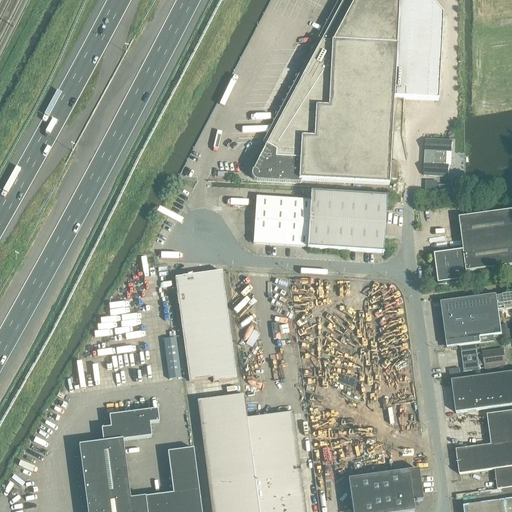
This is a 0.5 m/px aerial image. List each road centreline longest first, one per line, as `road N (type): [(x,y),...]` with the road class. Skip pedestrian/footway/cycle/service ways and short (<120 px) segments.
road 1 (motorway): [(0,353),(188,0)]
road 2 (unclassified): [(409,274),(411,125),(442,116),(447,101),(450,0)]
road 3 (motorway): [(117,0),(0,217)]
road 4 (unclassified): [(443,511),(409,274)]
road 5 (unclassified): [(200,240),(241,260),(409,274)]
